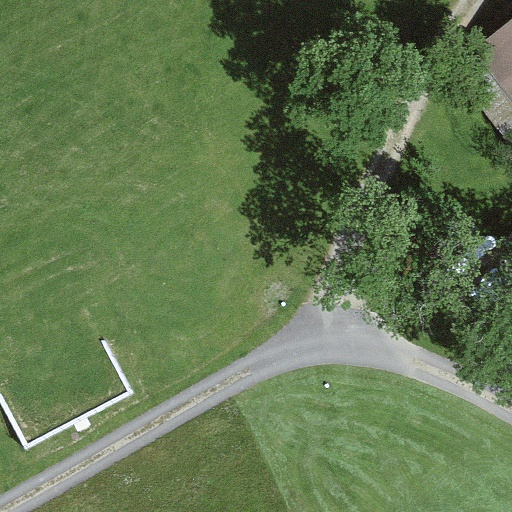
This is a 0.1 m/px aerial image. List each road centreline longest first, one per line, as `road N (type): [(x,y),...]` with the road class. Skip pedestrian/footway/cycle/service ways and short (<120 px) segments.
road 1 (track): [(0,510),(304,353),(365,349),(416,362),(511,410)]
road 2 (track): [(334,348),(341,282),(363,209),(477,0)]
